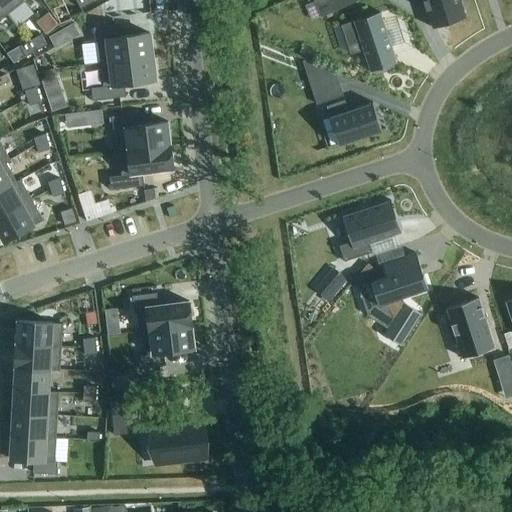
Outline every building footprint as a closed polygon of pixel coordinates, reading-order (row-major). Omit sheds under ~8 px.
[(25,2),(23,0),(0,0),(0,7),(6,16),(25,2)] [(88,6),(84,0),(75,0),(81,10),(88,6)] [(322,18),(349,5),(346,0),(319,0),(315,2),(322,18)] [(420,0),(430,27),(464,15),(458,0),(420,0)] [(312,26),(310,14),(286,17),(287,28),(312,26)] [(397,64),(381,14),(347,24),(356,53),(352,54),(351,53),(350,53),(351,56),(363,51),(370,73),(372,72),(370,67),(393,59),(395,65),(397,64)] [(114,26),(93,29),(95,42),(98,41),(100,64),(153,58),(150,34),(119,38),(117,26),(114,26)] [(67,43),(62,32),(50,39),(56,50),(67,43)] [(47,46),(41,36),(27,43),(33,54),(47,46)] [(33,54),(27,43),(20,47),(26,58),(33,54)] [(103,87),(91,89),(93,102),(126,98),(125,85),(156,81),(153,58),(100,64),(103,87)] [(317,81),(312,66),(303,62),(309,83),(317,81)] [(39,96),(36,88),(25,92),(27,99),(39,96)] [(67,106),(63,95),(48,101),(52,111),(67,106)] [(41,103),(39,96),(27,99),(30,107),(41,103)] [(382,131),(373,103),(348,111),(345,102),(327,108),(339,145),(328,148),(328,150),(387,131),(386,129),(382,131)] [(103,123),(101,110),(89,112),(91,125),(103,123)] [(125,116),(112,117),(113,130),(116,130),(119,153),(171,147),(168,123),(137,127),(136,114),(125,116)] [(448,153),(474,140),(468,128),(459,132),(456,126),(439,134),(448,153)] [(48,143),(45,135),(34,139),(36,146),(48,143)] [(0,166),(10,161),(0,141),(0,166)] [(39,154),(50,150),(48,143),(36,146),(39,154)] [(122,176),(110,178),(111,191),(145,187),(143,174),(174,170),(171,147),(119,153),(122,176)] [(319,160),(305,161),(306,179),(320,178),(319,160)] [(0,192),(21,181),(21,180),(17,182),(7,164),(11,162),(10,161),(0,166),(0,192)] [(179,171),(179,189),(200,188),(200,170),(179,171)] [(62,187),(60,179),(48,183),(51,191),(62,187)] [(0,218),(32,201),(21,181),(0,192),(0,218)] [(64,195),(62,187),(51,191),(53,198),(64,195)] [(0,235),(4,243),(44,221),(32,201),(0,218),(0,235)] [(355,241),(340,246),(345,261),(372,253),(369,242),(398,233),(389,202),(346,215),(355,241)] [(387,277),(371,283),(380,308),(389,305),(393,319),(383,335),(402,347),(422,315),(403,303),(402,299),(429,290),(417,254),(383,265),(387,277)] [(351,280),(371,272),(367,259),(346,267),(351,280)] [(338,273),(320,294),(329,302),(347,280),(338,273)] [(192,326),(189,303),(158,306),(157,294),(132,297),(134,311),(137,310),(140,333),(192,326)] [(488,308),(455,320),(470,367),(503,356),(488,308)] [(97,324),(96,313),(86,314),(88,326),(97,324)] [(62,348),(63,325),(18,322),(17,346),(62,348)] [(119,335),(118,326),(107,327),(108,336),(119,335)] [(195,350),(192,326),(140,333),(145,333),(148,355),(141,356),(142,369),(166,366),(164,354),(195,350)] [(96,347),(95,339),(83,340),(84,348),(96,347)] [(61,371),(62,348),(17,346),(15,368),(61,371)] [(97,355),(96,347),(84,348),(85,356),(97,355)] [(511,366),(509,357),(497,360),(503,379),(511,376),(511,366)] [(50,392),(51,371),(61,372),(61,371),(15,368),(14,391),(59,394),(59,393),(50,392)] [(121,390),(119,378),(111,379),(112,391),(121,390)] [(96,396),(96,388),(84,387),(84,395),(96,396)] [(58,417),(59,394),(14,391),(13,414),(58,417)] [(136,414),(134,394),(110,397),(112,417),(136,414)] [(95,404),(96,396),(84,395),(83,403),(95,404)] [(201,409),(153,418),(158,453),(204,447),(201,409)] [(13,414),(12,437),(57,439),(58,417),(13,414)] [(99,441),(99,433),(87,433),(87,441),(99,441)] [(12,437),(10,460),(34,461),(33,473),(57,475),(58,462),(55,462),(57,439),(12,437)]
